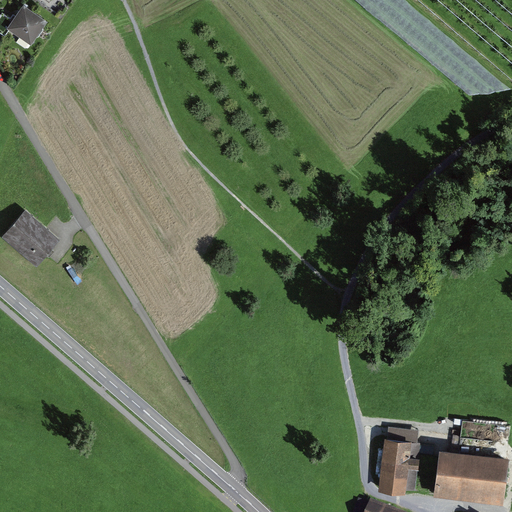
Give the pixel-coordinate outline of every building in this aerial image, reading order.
[(48,19),(25,3),(15,18),(3,9),(0,13),(0,31),(5,35),(11,26),(33,41),(48,19)] [(61,239),(26,209),(3,236),(38,265),(61,239)] [(453,448),(462,449),(463,435),(454,434),(453,448)] [(414,441),(387,438),(380,487),(408,491),(414,441)] [(509,458),(445,449),(438,495),(502,504),(509,458)]
